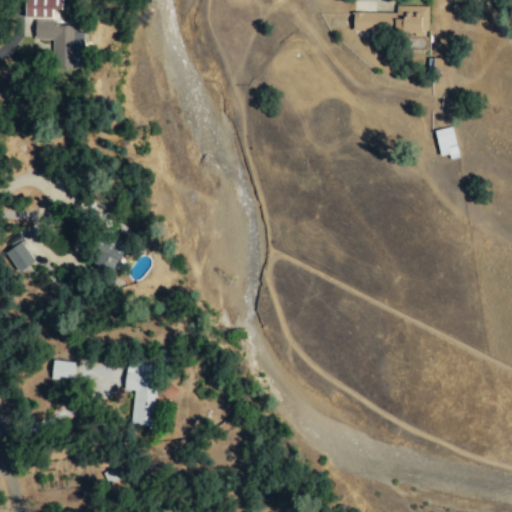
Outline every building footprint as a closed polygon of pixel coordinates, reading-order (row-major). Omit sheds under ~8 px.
[(395,12),(353,11),(353,30),(427,31),(428,5),(396,4),(395,12)] [(53,38),(53,66),(84,65),(84,31),(76,31),(76,24),(55,24),(55,19),(34,19),(35,38),(53,38)] [(439,155),(447,154),(448,158),(458,156),(451,126),(434,130),(439,155)] [(97,264),(112,270),(116,259),(120,260),(127,244),(107,236),(97,264)] [(35,261),(21,241),(5,251),(19,272),(35,261)] [(74,361),(51,360),(51,378),(73,378),(74,361)] [(152,425),(156,374),(148,374),(149,365),(125,362),(123,388),(132,389),(129,423),(152,425)]
